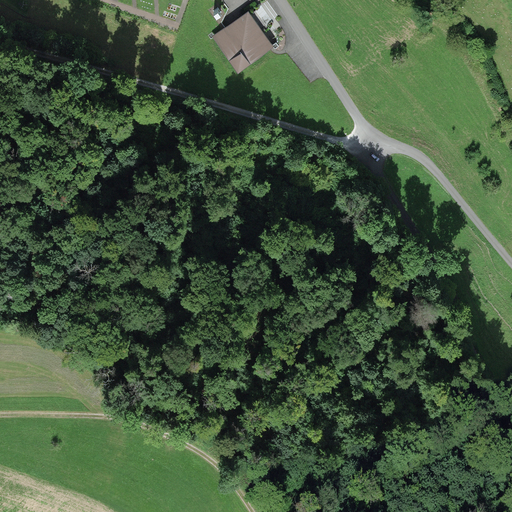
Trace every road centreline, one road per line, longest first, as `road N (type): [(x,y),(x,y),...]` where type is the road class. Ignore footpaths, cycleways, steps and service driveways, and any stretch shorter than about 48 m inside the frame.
road 1 (residential): [(374,140),(348,147),(0,43)]
road 2 (unclassified): [(511,408),(484,374),(389,198),(374,140)]
road 3 (track): [(0,415),(116,419),(159,433),(219,468),(251,511)]
road 4 (residential): [(374,140),(424,161),(511,266)]
road 5 (residential): [(278,0),(374,140)]
